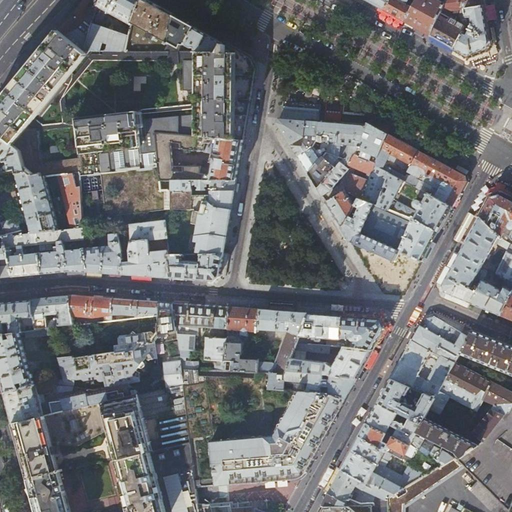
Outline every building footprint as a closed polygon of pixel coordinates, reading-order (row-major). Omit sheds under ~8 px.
[(94,18),(99,0),(83,0),(63,25),(59,31),(83,51),(92,22),(94,18)] [(99,0),(94,18),(103,21),(108,10),(133,24),(141,0),(99,0)] [(163,9),(145,0),(141,0),(133,24),(129,34),(124,51),(164,51),(170,40),(174,16),(163,9)] [(365,0),(375,5),(400,19),(415,28),(430,36),(445,0),(365,0)] [(445,0),(430,36),(441,42),(454,49),(463,32),(467,24),(466,18),(465,9),(484,5),(483,0),(445,0)] [(488,25),(484,5),(465,9),(466,18),(471,18),(472,25),(467,34),(463,32),(454,49),(459,52),(467,56),(477,52),(487,49),(491,42),(488,25)] [(185,22),(174,16),(170,40),(164,51),(124,51),(106,51),(102,51),(101,51),(90,51),(83,51),(59,31),(26,70),(16,82),(0,101),(0,134),(21,152),(26,171),(26,172),(31,175),(40,173),(41,176),(45,176),(58,174),(79,172),(82,178),(103,175),(159,167),(157,133),(198,136),(241,140),(244,140),(255,74),(250,63),(246,56),(242,53),(223,43),(219,52),(200,52),(197,52),(187,52),(178,52),(184,41),(187,42),(195,27),(185,22)] [(129,34),(92,22),(83,51),(90,51),(101,51),(104,42),(109,44),(106,51),(124,51),(129,34)] [(203,32),(195,27),(187,42),(184,41),(178,52),(187,52),(187,45),(188,45),(193,48),(196,47),(197,48),(197,52),(200,52),(219,52),(223,43),(203,32)] [(293,119),(306,120),(312,121),(320,122),(321,113),(282,110),(281,118),(293,119)] [(326,114),(325,122),(341,123),(341,115),(326,114)] [(290,143),(291,145),(304,145),(306,120),(293,119),(281,118),(280,118),(277,122),(290,143)] [(312,121),(306,120),(304,145),(291,145),(298,155),(299,157),(314,148),(318,141),(320,122),(312,121)] [(379,120),(375,127),(388,133),(391,127),(379,120)] [(322,122),(320,122),(318,141),(330,144),(327,150),(350,161),(355,156),(355,154),(367,125),(341,123),(325,122),(322,122)] [(368,123),(367,125),(355,154),(361,157),(362,158),(375,165),(388,133),(375,127),(371,124),(368,123)] [(244,140),(241,140),(198,136),(157,133),(159,167),(161,181),(168,181),(172,181),(237,180),(240,160),(244,140)] [(384,192),(385,187),(390,175),(414,187),(415,186),(452,208),(467,181),(466,176),(423,153),(419,150),(399,140),(394,137),(388,133),(375,165),(376,166),(373,173),(371,180),(363,201),(374,205),(379,206),(384,192)] [(0,148),(0,149),(0,148),(0,159),(4,163),(7,162),(10,171),(17,169),(18,174),(26,172),(26,171),(21,152),(0,134),(0,148)] [(402,135),(399,140),(419,150),(421,146),(402,135)] [(309,174),(327,150),(330,144),(318,141),(314,148),(299,157),(304,166),(309,174)] [(348,164),(350,161),(327,150),(309,174),(310,175),(318,188),(342,162),(346,166),(346,165),(348,164)] [(361,157),(355,154),(355,156),(350,161),(348,164),(351,166),(353,164),(373,173),(376,166),(375,165),(362,158),(361,157)] [(350,168),(346,165),(346,166),(342,162),(318,188),(317,189),(322,196),(329,191),(330,192),(350,168)] [(132,241),(131,249),(132,261),(123,262),(123,274),(148,276),(171,278),(169,255),(183,255),(193,254),(224,253),(230,220),(233,201),(235,190),(199,190),(192,190),(172,191),(169,191),(162,191),(161,181),(159,167),(103,175),(106,215),(169,210),(170,220),(131,224),(132,241)] [(31,175),(26,172),(18,174),(17,174),(33,233),(37,232),(60,229),(45,176),(41,176),(40,173),(31,175)] [(84,226),(82,178),(79,172),(58,174),(73,228),(84,226)] [(353,173),(346,190),(347,192),(360,200),(363,201),(371,180),(353,173)] [(388,195),(384,192),(379,206),(389,210),(400,189),(407,193),(408,191),(418,196),(425,200),(424,202),(422,201),(421,202),(419,201),(418,201),(416,201),(415,202),(415,203),(414,204),(415,206),(415,207),(416,207),(415,210),(398,201),(393,212),(410,218),(410,217),(413,219),(439,232),(440,230),(452,208),(415,186),(414,187),(390,175),(385,187),(390,190),(390,191),(389,191),(388,191),(388,192),(387,192),(387,193),(387,194),(388,194),(388,195)] [(237,180),(172,181),(172,191),(192,190),(192,184),(196,184),(197,187),(198,187),(199,190),(235,190),(236,182),(237,180)] [(356,206),(347,192),(346,190),(326,201),(342,227),(345,225),(356,206)] [(511,201),(499,195),(491,197),(487,205),(480,217),(501,239),(511,243),(508,248),(496,272),(509,278),(511,279),(511,201)] [(374,205),(363,201),(360,200),(356,206),(345,225),(342,227),(343,229),(350,241),(395,260),(399,251),(400,250),(362,233),(374,205)] [(389,210),(379,206),(374,205),(362,233),(400,250),(413,219),(410,217),(410,218),(393,212),(389,210)] [(0,236),(4,236),(23,234),(19,217),(5,221),(5,219),(4,218),(3,217),(2,216),(0,215),(0,236)] [(501,239),(480,217),(463,249),(443,285),(446,292),(471,302),(483,280),(486,273),(480,269),(487,256),(490,258),(492,254),(489,252),(495,242),(508,248),(511,243),(501,239)] [(439,232),(413,219),(400,250),(399,251),(423,261),(437,235),(439,232)] [(84,226),(73,228),(60,229),(37,232),(42,273),(58,272),(71,270),(86,272),(85,238),(84,226)] [(33,233),(23,234),(4,236),(9,258),(11,265),(13,276),(25,275),(42,273),(37,232),(33,233)] [(96,236),(85,238),(86,272),(104,273),(123,274),(123,262),(123,251),(119,234),(107,235),(108,238),(111,237),(112,246),(105,247),(105,243),(101,244),(102,247),(96,248),(96,236)] [(0,258),(9,258),(4,236),(0,236),(0,277),(1,277),(0,274),(0,258)] [(224,253),(193,254),(192,261),(186,260),(186,258),(183,258),(183,255),(169,255),(171,278),(194,280),(214,281),(220,276),(222,266),(224,253)] [(11,265),(6,265),(2,266),(0,266),(0,274),(1,277),(6,277),(13,276),(11,265)] [(511,294),(511,292),(511,279),(509,278),(505,286),(504,286),(502,290),(483,280),(471,302),(486,308),(501,314),(511,294)] [(511,294),(501,314),(511,318),(511,294)] [(94,297),(74,295),(52,297),(32,299),(35,317),(38,330),(79,325),(78,322),(74,322),(73,316),(94,318),(104,316),(104,322),(111,321),(111,317),(112,315),(113,298),(94,297)] [(141,301),(113,298),(112,315),(123,314),(138,315),(138,313),(140,313),(140,312),(142,312),(143,317),(158,314),(159,302),(141,301)] [(35,317),(32,299),(9,302),(0,302),(0,334),(23,332),(22,319),(35,317)] [(166,302),(159,302),(158,314),(160,322),(158,323),(158,325),(140,328),(140,332),(136,333),(133,330),(130,334),(121,335),(119,337),(120,344),(116,345),(116,352),(110,353),(109,352),(82,355),(81,357),(74,358),(74,355),(58,356),(65,386),(73,387),(74,387),(75,379),(78,380),(82,379),(84,381),(98,379),(99,380),(99,381),(100,381),(101,382),(102,382),(103,381),(104,382),(105,388),(140,381),(138,374),(139,373),(135,370),(145,357),(148,360),(150,359),(157,358),(155,343),(179,338),(174,303),(166,302)] [(198,305),(174,303),(179,338),(181,362),(182,368),(198,369),(198,361),(197,361),(185,362),(184,358),(187,358),(188,350),(194,350),(195,336),(198,336),(198,332),(198,330),(198,327),(202,327),(210,328),(210,331),(213,331),(213,333),(222,334),(222,338),(228,338),(229,307),(198,305)] [(233,308),(229,307),(228,338),(227,342),(241,343),(242,337),(242,338),(243,339),(244,339),(245,339),(246,339),(247,338),(247,337),(248,330),(258,331),(259,330),(288,331),(300,336),(309,313),(288,312),(233,308)] [(343,316),(309,313),(300,336),(297,343),(311,345),(312,337),(322,338),(322,341),(325,341),(325,344),(319,343),(319,345),(335,347),(336,347),(337,339),(340,339),(341,339),(341,338),(343,316)] [(469,338),(474,330),(436,314),(433,315),(469,338)] [(421,325),(413,340),(455,363),(456,362),(461,353),(469,338),(433,315),(426,316),(421,325)] [(343,316),(341,338),(345,338),(344,344),(340,343),(340,339),(337,339),(336,347),(343,348),(373,350),(374,348),(385,327),(380,319),(343,316)] [(511,345),(474,330),(469,338),(461,353),(511,374),(511,345)] [(23,332),(0,334),(0,372),(3,383),(5,393),(36,385),(47,385),(45,377),(42,378),(40,371),(33,372),(33,374),(32,374),(22,335),(25,334),(25,331),(23,332)] [(297,343),(300,336),(288,331),(275,365),(273,363),(261,363),(261,372),(270,373),(286,374),(287,371),(297,343)] [(227,342),(228,338),(222,338),(207,337),(206,360),(211,360),(213,360),(215,360),(215,364),(214,370),(226,370),(226,366),(226,361),(227,342)] [(455,363),(413,340),(404,356),(391,379),(411,389),(424,395),(434,400),(455,363)] [(245,343),(241,343),(227,342),(226,361),(233,361),(232,371),(261,372),(261,363),(262,359),(243,358),(243,355),(244,355),(245,343)] [(319,345),(311,345),(297,343),(287,371),(358,378),(363,367),(373,350),(343,348),(333,366),(327,363),(299,359),(300,352),(329,354),(329,349),(335,350),(335,347),(319,345)] [(184,384),(182,368),(181,362),(166,363),(170,387),(184,384)] [(456,362),(455,363),(434,400),(430,408),(440,414),(450,396),(477,411),(483,399),(492,381),(456,362)] [(190,442),(196,487),(207,486),(216,485),(218,485),(227,484),(296,478),(301,475),(306,472),(331,426),(346,399),(331,393),(331,392),(299,390),(268,389),(270,373),(261,372),(232,371),(228,371),(226,370),(214,370),(198,369),(182,368),(184,384),(190,442)] [(286,374),(270,373),(268,389),(299,390),(331,392),(331,393),(346,399),(352,388),(358,378),(287,371),(286,374)] [(411,389),(391,379),(385,390),(379,402),(422,423),(425,417),(430,408),(434,400),(424,395),(416,409),(405,403),(404,404),(401,402),(405,396),(407,396),(411,389)] [(511,391),(492,381),(483,399),(495,405),(472,432),(483,441),(508,409),(510,410),(511,405),(511,391)] [(110,448),(113,460),(117,459),(149,451),(190,442),(184,384),(170,387),(125,397),(109,401),(65,411),(45,416),(53,446),(61,444),(78,445),(108,429),(113,447),(110,448)] [(40,397),(36,385),(5,393),(10,409),(13,423),(45,416),(42,406),(40,397)] [(47,385),(36,385),(40,397),(45,396),(73,388),(73,387),(65,386),(47,385)] [(119,391),(107,393),(109,401),(125,397),(124,392),(119,393),(119,391)] [(63,400),(65,411),(109,401),(107,393),(88,397),(85,395),(63,400)] [(46,405),(42,406),(45,416),(65,411),(63,400),(46,405)] [(422,423),(379,402),(373,412),(367,423),(410,446),(416,435),(417,432),(422,423)] [(511,507),(511,405),(510,410),(508,409),(483,441),(478,445),(460,457),(454,451),(454,455),(456,457),(467,469),(477,479),(510,511),(511,507)] [(45,416),(13,423),(26,472),(28,479),(60,472),(53,446),(45,416)] [(478,445),(425,417),(422,423),(417,432),(454,451),(460,457),(478,445)] [(366,425),(360,436),(389,452),(390,453),(391,451),(388,449),(390,446),(406,454),(410,446),(367,423),(366,425)] [(421,438),(416,435),(410,446),(406,454),(411,457),(415,449),(440,466),(454,458),(451,455),(437,447),(434,453),(419,443),(421,438)] [(389,452),(360,436),(351,451),(342,469),(390,496),(428,473),(410,464),(403,477),(385,467),(388,462),(384,460),(389,452)] [(190,442),(149,451),(165,511),(198,511),(197,504),(196,487),(190,442)] [(165,511),(149,451),(117,459),(130,511),(165,511)] [(456,457),(454,458),(440,466),(428,473),(390,496),(396,506),(400,503),(403,508),(438,488),(437,487),(467,469),(456,457)] [(341,471),(328,493),(345,502),(345,503),(346,503),(356,485),(385,499),(387,498),(390,496),(342,469),(341,471)] [(70,511),(60,472),(28,479),(36,509),(36,511),(70,511)] [(509,511),(510,511),(477,479),(468,488),(489,511),(466,511),(462,510),(460,511),(456,511),(450,509),(448,511),(509,511)] [(356,485),(346,503),(345,503),(343,506),(371,505),(371,511),(388,511),(387,498),(385,499),(356,485)] [(345,502),(328,493),(324,501),(321,506),(343,506),(345,503),(345,502)] [(207,503),(207,504),(197,504),(198,511),(263,511),(257,510),(257,502),(235,504),(233,500),(228,501),(222,502),(207,503)]
